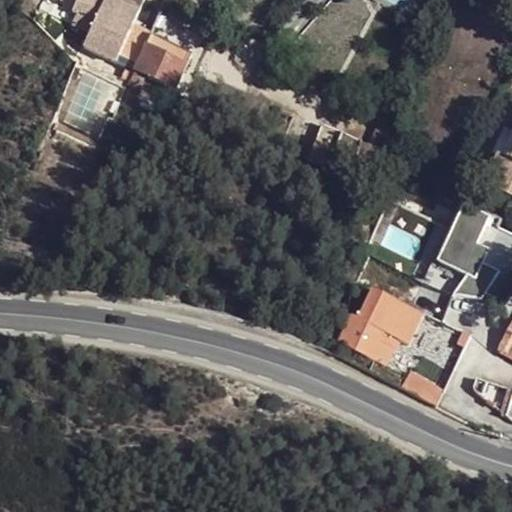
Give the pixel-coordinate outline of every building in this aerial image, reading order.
[(132,78),(146,42),(150,35),(129,26),(132,20),(104,8),(106,0),(105,0),(73,0),(67,14),(72,16),(89,24),(85,35),(77,50),(132,78)] [(132,20),(135,13),(106,0),(104,8),(132,20)] [(380,0),(404,11),(409,0),(380,0)] [(89,24),(72,16),(67,27),(85,35),(89,24)] [(170,96),(186,61),(146,42),(132,78),(170,96)] [(48,82),(31,73),(23,92),(41,100),(48,82)] [(255,134),(264,109),(214,91),(205,116),(255,134)] [(511,124),(500,150),(508,154),(511,145),(511,124)] [(327,157),(336,136),(317,128),(308,149),(327,157)] [(350,168),(360,145),(336,136),(327,157),(350,168)] [(511,145),(508,154),(504,164),(490,158),(477,187),(511,203),(511,145)] [(493,316),(511,284),(511,237),(492,227),(495,222),(463,208),(423,285),(493,316)] [(369,298),(345,355),(384,373),(394,353),(406,359),(420,323),(369,298)] [(511,327),(510,326),(494,357),(511,366),(511,327)] [(438,404),(443,389),(410,372),(403,385),(438,404)] [(511,399),(510,399),(503,427),(511,432),(511,399)]
